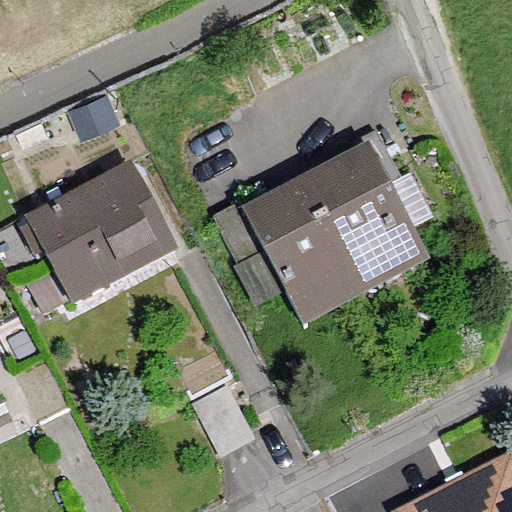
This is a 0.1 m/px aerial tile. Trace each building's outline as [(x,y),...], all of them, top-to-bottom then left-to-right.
[(117,121),(106,96),(70,111),(81,137),(117,121)] [(41,123),(16,134),(23,148),(47,137),(41,123)] [(403,184),(376,133),(349,147),(355,158),(300,188),(357,297),(409,270),(412,273),(415,272),(413,268),(425,262),(407,228),(428,217),(409,181),(403,184)] [(107,274),(167,243),(131,171),(28,225),(54,274),(28,287),(44,316),(70,303),(72,307),(113,286),(107,274)] [(305,325),(357,297),(300,188),(245,217),(239,206),(212,219),(240,272),(266,258),(304,330),(307,328),(305,325)] [(252,441),(225,390),(194,406),(221,458),(252,441)] [(511,511),(511,468),(510,464),(416,511),(511,511)]
